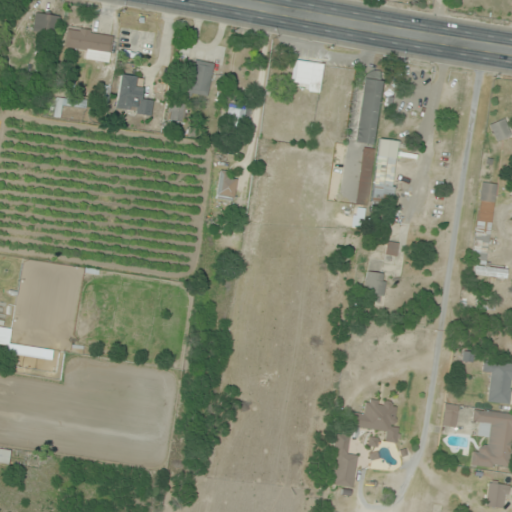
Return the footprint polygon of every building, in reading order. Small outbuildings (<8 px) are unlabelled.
[(32,31),(55,35),(59,17),(35,13),(32,31)] [(85,60),(108,62),(112,34),(67,28),(64,47),(86,49),(85,60)] [(213,64),(190,59),(184,93),(206,98),(213,64)] [(322,64),(294,61),(291,89),(318,92),(322,64)] [(48,78),(48,70),(35,70),(35,77),(48,78)] [(354,143),(372,145),(380,73),(362,71),(354,143)] [(115,110),(151,115),(153,100),(141,99),(142,88),(134,87),(135,77),(119,75),(115,110)] [(168,121),(181,121),(181,103),(167,104),(168,121)] [(222,139),(244,142),(250,108),(228,104),(222,139)] [(495,142),(511,135),(503,118),(488,125),(495,142)] [(390,204),(396,141),(377,140),(371,202),(390,204)] [(372,150),(361,149),(356,202),(366,203),(372,150)] [(215,195),(232,198),(237,176),(220,173),(215,195)] [(485,267),(495,185),(480,183),(470,263),(475,264),(473,275),(505,279),(506,270),(485,267)] [(384,274),(364,273),(362,301),(382,303),(384,274)] [(7,354),(51,360),(52,350),(8,344),(10,329),(0,327),(0,344),(8,346),(7,354)] [(508,404),(511,383),(511,363),(482,360),(481,370),(490,371),(487,402),(508,404)] [(394,402),(363,400),(362,414),(350,413),(349,428),(385,431),(384,442),(397,443),(398,427),(392,427),(394,402)] [(457,405),(443,404),(441,427),(455,428),(457,405)] [(511,413),(472,410),(471,423),(479,423),(477,437),(486,438),(485,448),(471,446),(469,465),(509,469),(511,444),(511,413)] [(356,455),(347,454),(349,437),(336,436),(330,485),(352,487),(356,455)] [(0,463),(7,465),(9,451),(0,449),(0,463)] [(505,508),(508,484),(487,482),(484,506),(505,508)]
